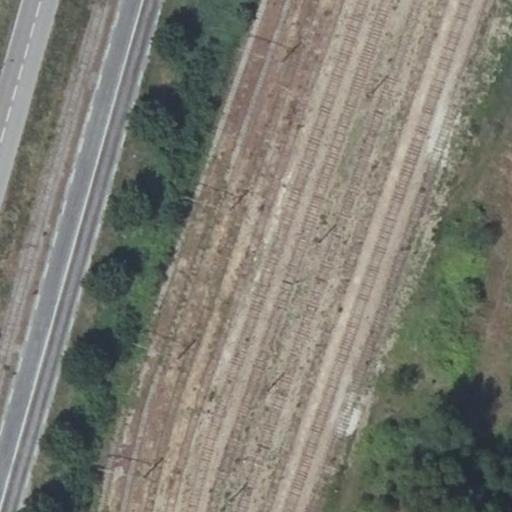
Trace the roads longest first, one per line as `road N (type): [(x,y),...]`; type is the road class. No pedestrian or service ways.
road 1 (tertiary): [(0,507),(142,0)]
road 2 (unclassified): [(42,0),(0,149)]
